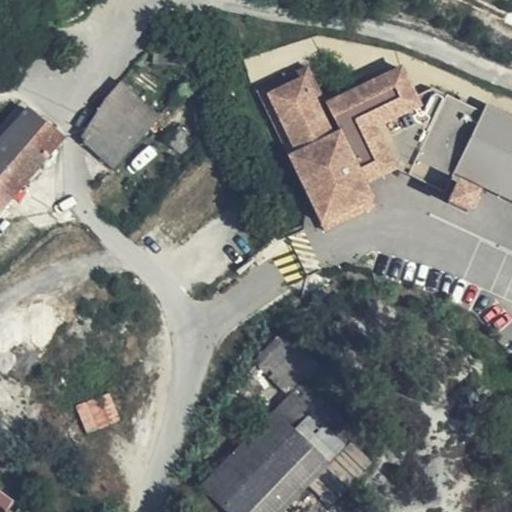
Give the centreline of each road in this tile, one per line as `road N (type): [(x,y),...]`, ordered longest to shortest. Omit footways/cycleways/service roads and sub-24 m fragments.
road 1 (residential): [(194,335),(76,200),(71,125),(89,82),(142,13),(161,1),(196,4)]
road 2 (residential): [(196,4),(396,32),(511,77)]
road 3 (residential): [(148,511),(165,481),(194,374),(194,335)]
road 4 (residential): [(314,251),(194,335)]
